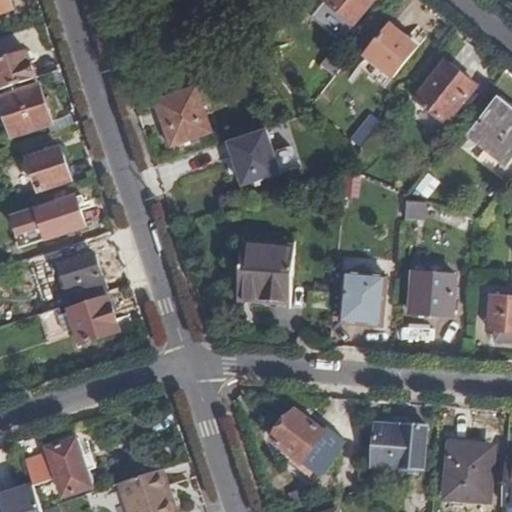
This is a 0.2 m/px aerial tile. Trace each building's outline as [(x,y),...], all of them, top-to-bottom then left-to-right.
[(9,0),(0,0),(0,15),(13,11),(9,0)] [(192,0),(197,13),(224,4),(222,0),(192,0)] [(377,0),(328,0),(328,1),(357,25),(377,0)] [(423,49),(395,27),(372,57),(398,79),(423,49)] [(0,90),(1,93),(37,81),(28,56),(0,64),(0,90)] [(337,78),(345,68),(331,56),(323,66),(337,78)] [(398,79),(372,57),(366,64),(392,86),(398,79)] [(476,87),(446,63),(417,100),(446,124),(476,87)] [(40,90),(1,103),(12,139),(51,126),(40,90)] [(197,90),(158,104),(172,148),(211,135),(197,90)] [(511,158),(511,116),(498,104),(471,137),(506,166),(511,158)] [(372,137),(375,133),(365,125),(352,141),(363,149),(372,137)] [(275,152),(268,129),(232,141),(237,155),(232,157),(237,173),(242,172),(247,185),(299,167),(292,146),(275,152)] [(363,149),(360,153),(369,161),(382,145),(372,137),(363,149)] [(62,153),(31,163),(42,192),(72,182),(62,153)] [(429,200),(442,183),(430,174),(417,190),(429,200)] [(347,185),(346,198),(360,199),(361,185),(347,185)] [(76,201),(16,221),(21,235),(44,227),(49,240),(85,227),(76,201)] [(428,205),(409,203),(407,220),(427,221),(428,205)] [(44,227),(21,235),(25,248),(49,240),(44,227)] [(244,244),(296,249),(296,242),(244,237),(244,244)] [(291,298),(296,249),(244,244),(239,290),(239,296),(291,298)] [(108,294),(96,258),(64,268),(76,304),(108,294)] [(393,275),(351,271),(346,321),(389,324),(393,275)] [(461,275),(417,271),(413,312),(457,317),(461,275)] [(332,290),(314,289),(313,305),(331,307),(332,290)] [(511,289),(511,295),(486,292),(482,328),(490,329),(490,338),(511,340),(511,289)] [(290,310),(291,298),(239,296),(241,300),(254,307),(290,310)] [(73,313),(78,330),(83,344),(122,332),(111,299),(72,311),(73,313)] [(49,339),(78,330),(73,313),(62,317),(59,310),(42,316),(49,339)] [(338,445),(326,435),(327,434),(299,411),(275,442),(294,458),(292,462),(313,479),(329,460),(327,459),(338,445)] [(432,426),(382,421),(379,463),(428,465),(432,426)] [(51,454),(26,462),(33,481),(58,474),(65,497),(95,487),(80,441),(50,450),(51,454)] [(476,444),(455,442),(450,498),(495,502),(500,453),(476,451),(476,444)] [(177,511),(163,470),(125,483),(134,511),(177,511)] [(362,494),(364,479),(344,472),(334,501),(362,494)] [(43,511),(43,510),(35,487),(0,498),(0,511),(43,511)] [(315,506),(310,489),(291,494),(297,511),(315,506)]
